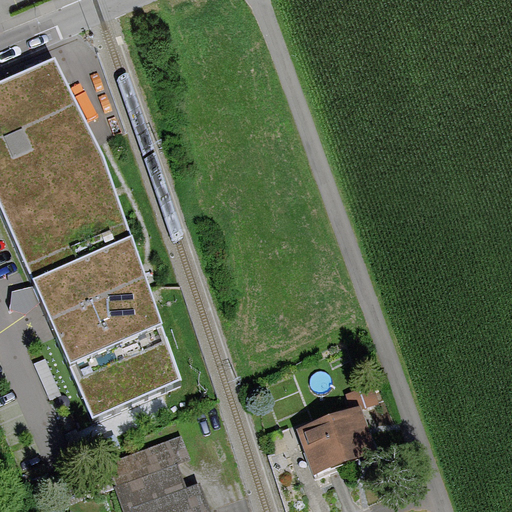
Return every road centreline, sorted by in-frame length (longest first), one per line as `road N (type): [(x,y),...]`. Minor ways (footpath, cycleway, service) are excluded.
road 1 (residential): [(444,511),(260,0)]
road 2 (residential): [(117,0),(0,48)]
